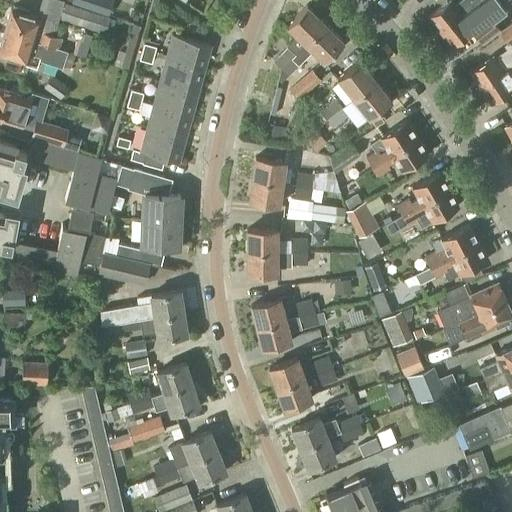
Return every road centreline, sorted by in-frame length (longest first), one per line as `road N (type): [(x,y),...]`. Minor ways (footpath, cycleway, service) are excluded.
road 1 (residential): [(292,511),(226,338),(217,273),(217,162),(233,82),(263,0)]
road 2 (residential): [(511,222),(463,135),(356,0)]
